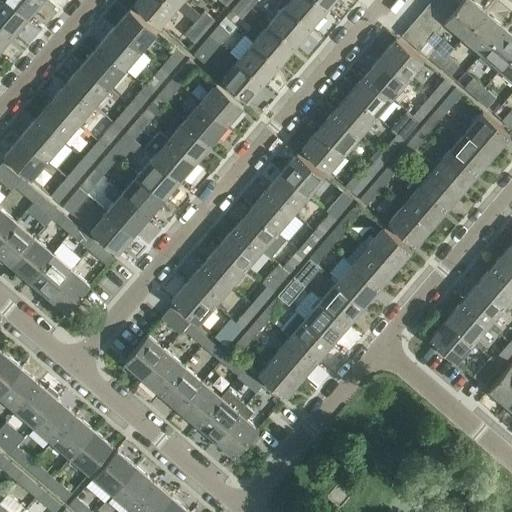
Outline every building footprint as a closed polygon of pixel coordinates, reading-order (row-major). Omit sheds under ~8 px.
[(28,16),(9,0),(0,0),(0,23),(12,34),(28,16)] [(9,0),(28,16),(41,0),(9,0)] [(136,0),(133,3),(159,25),(175,7),(167,0),(136,0)] [(241,18),(250,7),(241,0),(238,0),(231,9),(241,18)] [(278,0),(284,5),(310,27),(327,7),(319,0),(278,0)] [(439,0),(431,0),(427,5),(444,20),(445,19),(452,11),(439,0)] [(439,0),(452,11),(460,1),(458,0),(439,0)] [(460,0),(460,1),(452,11),(445,19),(464,35),(485,10),(473,0),(460,0)] [(284,5),(269,23),(294,45),(310,27),(284,5)] [(444,20),(427,5),(418,15),(436,30),(444,20)] [(114,27),(141,50),(157,31),(130,8),(114,27)] [(204,10),(193,22),(204,31),(214,19),(204,10)] [(485,10),(464,35),(483,52),(505,27),(485,10)] [(418,15),(410,25),(428,40),(436,30),(418,15)] [(195,42),(204,31),(193,22),(184,33),(195,42)] [(0,23),(0,48),(12,34),(0,23)] [(219,23),(208,35),(219,44),(229,32),(219,23)] [(294,45),(269,23),(253,41),(279,63),(294,45)] [(402,34),(420,49),(428,40),(410,25),(402,34)] [(114,27),(98,45),(125,68),(134,76),(150,58),(141,50),(114,27)] [(511,33),(505,27),(483,52),(501,68),(511,55),(511,33)] [(210,55),(219,44),(208,35),(199,46),(210,55)] [(380,56),(406,79),(423,60),(396,37),(380,56)] [(253,41),(237,60),(263,82),(279,63),(253,41)] [(82,63),(109,86),(125,68),(98,45),(82,63)] [(427,55),(438,65),(447,55),(436,45),(427,55)] [(177,48),(160,67),(168,73),(184,54),(177,48)] [(459,65),(447,55),(438,65),(450,75),(459,65)] [(511,55),(501,68),(511,77),(511,55)] [(364,74),(391,97),(406,79),(380,56),(364,74)] [(173,77),(180,84),(196,65),(189,58),(173,77)] [(263,82),(237,60),(221,79),(247,101),(263,82)] [(67,81),(94,104),(109,86),(82,63),(67,81)] [(168,73),(160,67),(145,85),(152,91),(168,73)] [(348,92),(375,115),(391,97),(364,74),(348,92)] [(165,102),(180,84),(173,77),(157,95),(165,102)] [(464,87),(476,97),(485,87),(473,77),(464,87)] [(444,78),(428,97),(434,102),(450,83),(444,78)] [(51,99),(78,123),(94,104),(67,81),(51,99)] [(216,82),(200,101),(227,124),(243,105),(216,82)] [(137,110),(152,91),(145,85),(129,103),(137,110)] [(496,96),(485,87),(476,97),(487,107),(496,96)] [(439,107),(446,112),(462,93),(456,88),(439,107)] [(360,133),(375,115),(348,92),(333,110),(360,133)] [(157,95),(141,114),(149,120),(165,102),(157,95)] [(434,102),(428,97),(412,115),(418,120),(434,102)] [(62,141),(78,123),(51,99),(36,118),(62,141)] [(211,142),(227,124),(200,101),(184,119),(211,142)] [(121,128),(137,110),(129,103),(114,121),(121,128)] [(424,125),(430,130),(446,112),(439,107),(424,125)] [(511,128),(511,110),(511,109),(502,119),(511,128)] [(344,151),(360,133),(333,110),(317,128),(344,151)] [(418,120),(412,115),(406,110),(391,128),(397,133),(403,139),(418,120)] [(483,111),(467,130),(494,153),(510,134),(483,111)] [(133,138),(149,120),(141,114),(126,132),(133,138)] [(47,159),(62,141),(36,118),(20,136),(47,159)] [(184,119),(169,137),(196,160),(211,142),(184,119)] [(106,146),(121,128),(114,121),(98,140),(106,146)] [(408,143),(414,148),(430,130),(424,125),(408,143)] [(328,170),(344,151),(317,128),(301,147),(328,170)] [(160,129),(144,147),(153,155),(180,178),(196,160),(169,137),(160,129)] [(478,171),(494,153),(467,130),(451,148),(478,171)] [(126,132),(110,150),(118,157),(133,138),(126,132)] [(403,139),(397,133),(381,152),(387,157),(403,139)] [(31,178),(47,159),(20,136),(4,155),(31,178)] [(106,146),(98,140),(82,158),(90,164),(106,146)] [(393,161),(399,167),(414,148),(408,143),(393,161)] [(462,190),(478,171),(451,148),(436,167),(462,190)] [(95,168),(102,175),(118,157),(110,150),(95,168)] [(297,152),(281,171),(308,194),(324,175),(297,152)] [(153,155),(137,173),(164,197),(180,178),(153,155)] [(74,183),(90,164),(82,158),(67,176),(74,183)] [(374,160),(365,170),(372,175),(380,165),(374,160)] [(3,161),(0,164),(0,178),(12,189),(15,186),(22,177),(3,161)] [(377,180),(383,185),(399,167),(393,161),(377,180)] [(436,167),(420,185),(447,208),(462,190),(436,167)] [(95,168),(79,187),(87,193),(102,175),(95,168)] [(354,176),(346,186),(349,189),(355,194),(372,175),(365,170),(357,180),(354,176)] [(292,212),(308,194),(281,171),(265,189),(292,212)] [(149,215),(164,197),(137,173),(122,192),(149,215)] [(58,201),(74,183),(67,176),(51,195),(58,201)] [(22,177),(15,186),(33,201),(40,193),(22,177)] [(367,204),(383,185),(377,180),(361,198),(367,204)] [(431,226),(447,208),(420,185),(404,203),(431,226)] [(63,205),(70,212),(87,193),(79,187),(63,205)] [(265,189),(250,207),(285,237),(287,239),(303,221),(292,212),(265,189)] [(122,192),(106,210),(133,233),(149,215),(122,192)] [(51,217),(58,209),(40,193),(33,201),(51,217)] [(352,198),(345,193),(329,212),(335,217),(352,198)] [(357,203),(341,222),(347,227),(363,208),(357,203)] [(415,245),(431,226),(404,203),(388,222),(415,245)] [(0,206),(0,239),(16,221),(0,206)] [(261,248),(269,256),(285,237),(250,207),(234,225),(261,248)] [(69,233),(76,224),(58,209),(51,217),(69,233)] [(117,252),(133,233),(106,210),(90,229),(117,252)] [(335,217),(329,212),(314,230),(320,235),(335,217)] [(0,253),(11,263),(34,236),(16,221),(0,239),(0,253)] [(325,240),(331,245),(347,227),(341,222),(325,240)] [(69,233),(87,248),(95,240),(76,224),(69,233)] [(234,225),(218,244),(245,267),(261,248),(234,225)] [(384,226),(368,245),(395,268),(411,250),(384,226)] [(314,230),(298,249),(304,254),(320,235),(314,230)] [(53,252),(34,236),(11,263),(29,279),(53,252)] [(87,248),(106,264),(113,256),(95,240),(87,248)] [(315,263),(331,245),(325,240),(309,258),(315,263)] [(53,252),(29,279),(48,295),(71,268),(80,257),(62,241),(53,252)] [(203,262),(230,285),(245,267),(218,244),(203,262)] [(352,264),(379,287),(395,268),(368,245),(352,264)] [(492,264),(511,280),(511,249),(508,246),(492,264)] [(304,254),(298,249),(282,267),(288,272),(304,254)] [(309,258),(294,276),(304,285),(320,267),(315,263),(309,258)] [(203,262),(187,280),(214,303),(230,285),(203,262)] [(288,272),(282,267),(278,263),(262,281),(267,285),(273,290),(288,272)] [(364,305),(379,287),(352,264),(337,282),(364,305)] [(511,280),(492,264),(477,282),(504,306),(511,296),(511,280)] [(67,311),(90,284),(71,268),(48,295),(67,311)] [(288,304),(304,285),(294,276),(278,295),(284,300),(288,304)] [(198,322),(214,303),(187,280),(171,299),(198,322)] [(348,323),(364,305),(337,282),(321,300),(348,323)] [(489,324),(504,306),(477,282),(461,300),(489,324)] [(273,290),(267,285),(251,303),(257,308),(273,290)] [(310,290),(294,309),(296,310),(332,341),(348,323),(321,300),(310,290)] [(269,318),(284,300),(278,295),(263,313),(269,318)] [(461,300),(445,319),(473,342),(489,324),(461,300)] [(257,308),(251,303),(235,321),(241,327),(257,308)] [(161,317),(180,333),(184,328),(189,322),(170,306),(161,317)] [(296,310),(280,328),(290,336),(317,359),(332,341),(296,310)] [(253,336),(269,318),(263,313),(247,331),(253,336)] [(457,361),(473,342),(445,319),(429,337),(457,361)] [(241,327),(235,321),(219,340),(225,345),(241,327)] [(189,322),(184,328),(202,344),(207,338),(189,322)] [(237,355),(253,336),(247,331),(231,350),(237,355)] [(147,333),(124,360),(142,377),(166,349),(147,333)] [(301,378),(317,359),(290,336),(274,355),(301,378)] [(207,338),(202,344),(220,359),(225,353),(207,338)] [(511,344),(509,342),(494,360),(500,365),(511,350),(511,344)] [(166,349),(142,377),(161,392),(184,365),(166,349)] [(0,353),(0,390),(21,366),(2,351),(0,353)] [(225,353),(220,359),(238,375),(244,369),(225,353)] [(285,397),(301,378),(274,355),(258,373),(285,397)] [(500,365),(494,360),(489,356),(473,375),(484,384),(500,365)] [(488,388),(507,404),(511,398),(511,361),(488,388)] [(202,380),(184,365),(161,392),(179,408),(202,380)] [(39,382),(21,366),(0,390),(0,395),(16,409),(39,382)] [(244,369),(238,375),(257,391),(262,385),(244,369)] [(202,380),(179,408),(197,423),(221,396),(202,380)] [(39,382),(16,409),(34,424),(57,397),(56,397),(59,394),(49,385),(46,388),(39,382)] [(221,396),(197,423),(216,439),(239,411),(245,404),(227,388),(221,396)] [(75,413),(57,397),(34,424),(52,440),(75,413)] [(239,411),(216,439),(234,455),(258,428),(247,418),(253,411),(246,404),(245,404),(239,411)] [(52,440),(70,456),(93,429),(75,413),(52,440)] [(112,445),(93,429),(70,456),(89,472),(112,445)] [(0,444),(10,453),(16,445),(0,431),(0,444)] [(28,468),(34,461),(16,445),(10,453),(28,468)] [(116,448),(93,475),(112,492),(135,465),(116,448)] [(0,463),(0,465),(17,480),(24,473),(6,457),(0,463)] [(46,484),(53,476),(34,461),(28,468),(46,484)] [(154,480),(135,465),(112,492),(130,507),(154,480)] [(24,473),(17,480),(36,496),(42,488),(24,473)] [(65,500),(71,492),(53,476),(46,484),(65,500)] [(154,480),(130,507),(136,511),(157,511),(172,496),(154,480)] [(54,511),(61,505),(42,488),(36,496),(54,511)] [(21,511),(25,508),(7,493),(0,500),(0,511),(21,511)] [(78,511),(94,511),(76,496),(69,504),(78,511)] [(189,511),(190,511),(172,496),(157,511),(189,511)]
